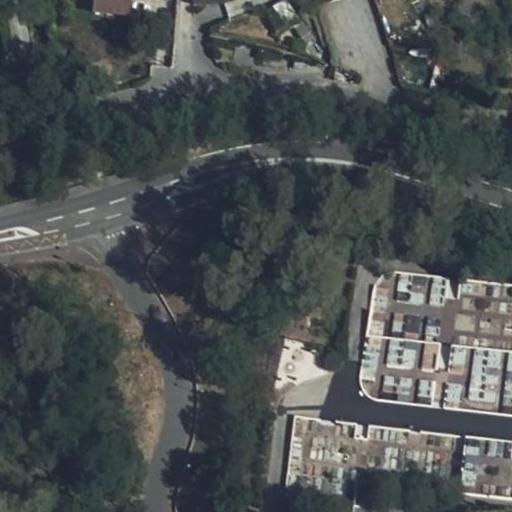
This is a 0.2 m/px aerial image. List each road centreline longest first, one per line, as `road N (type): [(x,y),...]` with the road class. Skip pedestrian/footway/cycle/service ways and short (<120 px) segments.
road 1 (secondary): [(94,213),(276,155),(341,158),(511,213)]
road 2 (residential): [(94,213),(176,364),(180,398),(158,511)]
road 3 (residential): [(181,96),(374,114)]
road 4 (residential): [(42,141),(181,96)]
road 5 (residential): [(42,141),(14,0)]
road 6 (residential): [(374,114),(511,136)]
